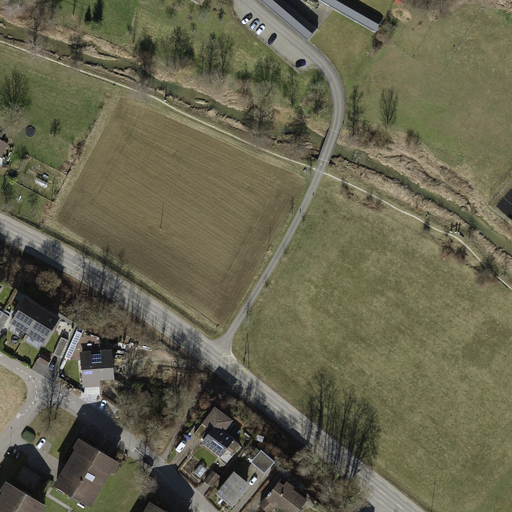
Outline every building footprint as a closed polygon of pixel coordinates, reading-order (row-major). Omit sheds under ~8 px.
[(319,29),(284,0),(259,0),(308,41),(319,29)] [(318,0),(377,33),(380,27),(379,27),(384,19),(350,0),(318,0)] [(43,309),(27,299),(13,322),(29,332),(43,309)] [(59,319),(43,309),(29,332),(45,342),(59,319)] [(11,317),(4,313),(0,319),(0,332),(1,333),(11,317)] [(62,338),(55,354),(62,358),(69,341),(62,338)] [(92,359),(83,360),(84,380),(114,378),(113,358),(103,358),(102,354),(92,355),(92,359)] [(40,360),(48,365),(51,360),(43,355),(40,360)] [(226,425),(212,415),(205,424),(204,423),(195,435),(201,440),(206,434),(209,436),(204,442),(222,455),(228,448),(234,452),(240,445),(221,431),(226,425)] [(95,449),(83,442),(57,486),(69,492),(71,491),(78,496),(78,498),(90,505),(116,462),(104,455),(102,456),(94,451),(95,449)] [(262,451),(258,456),(264,461),(259,468),(266,474),(276,462),(262,451)] [(23,467),(16,480),(35,491),(43,478),(23,467)] [(206,482),(212,487),(220,477),(214,472),(206,482)] [(248,484),(235,473),(218,494),(233,506),(244,493),(242,491),(248,484)] [(268,498),(261,505),(267,511),(269,511),(277,505),(286,511),(298,511),(311,497),(306,493),(303,497),(293,490),(294,489),(293,487),(287,482),(284,486),(280,483),(268,498)] [(22,492),(10,485),(0,501),(0,511),(38,511),(43,504),(31,497),(29,499),(22,494),(22,492)]
